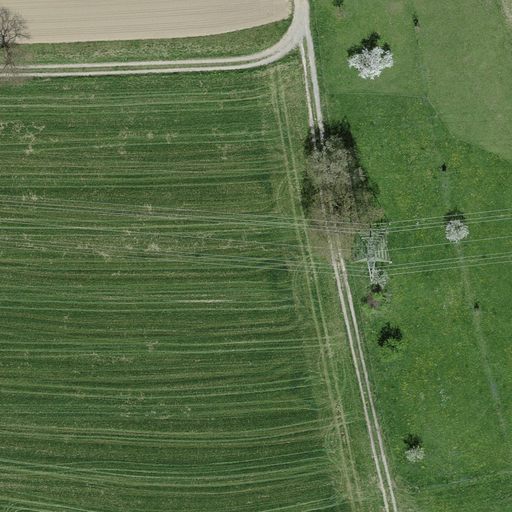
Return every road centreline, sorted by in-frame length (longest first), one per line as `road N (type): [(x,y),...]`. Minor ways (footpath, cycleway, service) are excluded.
road 1 (track): [(391,511),(326,199),(303,26)]
road 2 (track): [(301,0),(303,26),(270,57),(0,71)]
